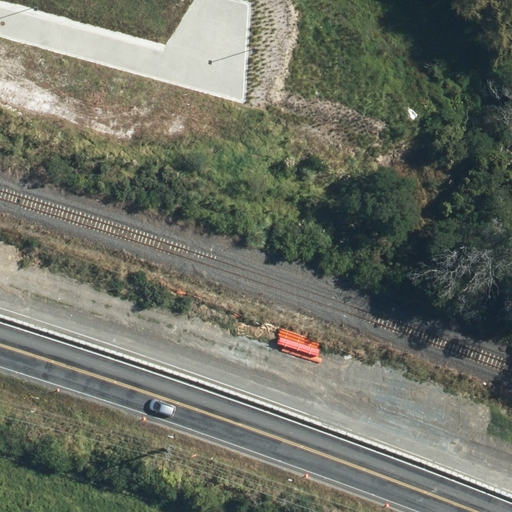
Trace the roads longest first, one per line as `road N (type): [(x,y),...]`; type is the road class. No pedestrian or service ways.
road 1 (primary): [(495,511),(338,448),(0,332)]
road 2 (residential): [(0,18),(224,79)]
